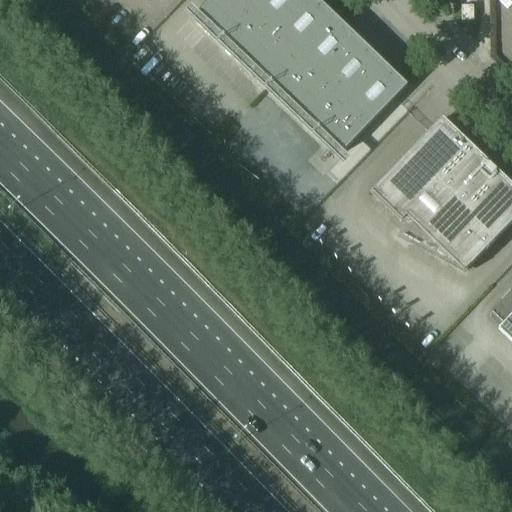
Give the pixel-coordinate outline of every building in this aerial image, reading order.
[(196,15),(241,59),(297,0),(211,0),(210,2),(210,1),(196,15)] [(316,0),(297,0),(241,59),(266,83),(332,16),(316,0)] [(461,21),(463,21),(473,21),(473,7),(461,7),(461,21)] [(266,83),(340,155),(354,141),(406,87),(332,16),(266,83)] [(469,267),(511,222),(511,189),(441,121),(370,194),(403,225),(397,237),(465,275),(469,267)] [(489,317),(500,327),(496,332),(511,346),(511,292),(489,316),(489,317)]
